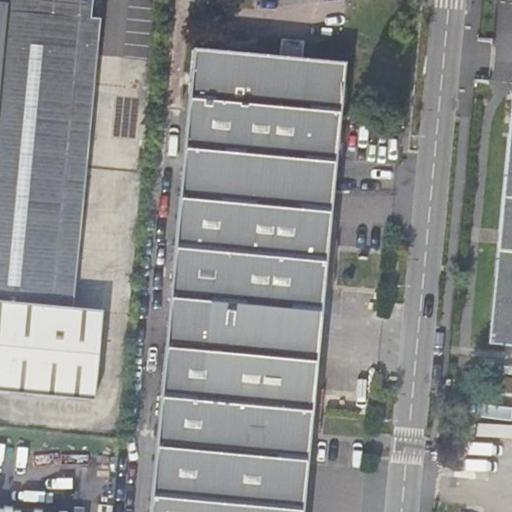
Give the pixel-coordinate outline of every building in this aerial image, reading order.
[(94,0),(0,0),(0,5),(94,14),(94,0)] [(78,247),(102,15),(94,14),(0,5),(0,388),(94,398),(103,309),(72,306),(51,304),(57,244),(78,247)] [(303,44),(281,41),(280,57),(302,59),(303,44)] [(299,511),(344,63),(302,59),(280,57),(195,49),(151,511),(299,511)] [(511,108),(489,348),(511,349),(511,108)] [(72,306),(78,247),(57,244),(51,304),(72,306)]
